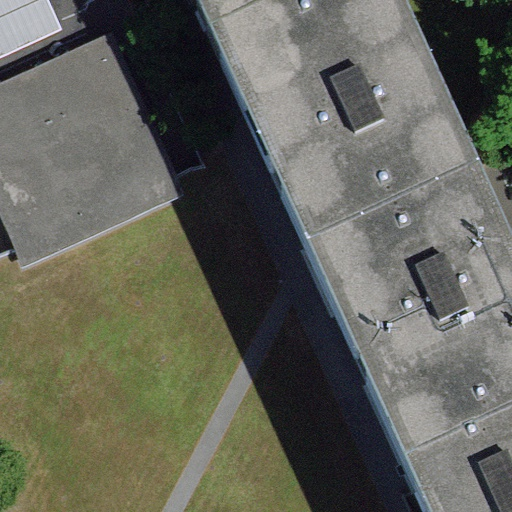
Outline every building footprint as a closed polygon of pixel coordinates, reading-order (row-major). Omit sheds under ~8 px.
[(43,0),(0,0),(0,70),(63,42),(56,27),(43,0)] [(190,0),(224,72),(374,4),(372,0),(190,0)] [(321,285),(471,217),(374,4),(224,72),(321,285)] [(21,105),(0,113),(0,184),(28,250),(164,188),(108,65),(53,90),(59,104),(28,118),(21,105)] [(418,496),(511,453),(511,306),(471,217),(321,285),(418,496)] [(424,511),(511,511),(511,453),(418,496),(424,511)]
